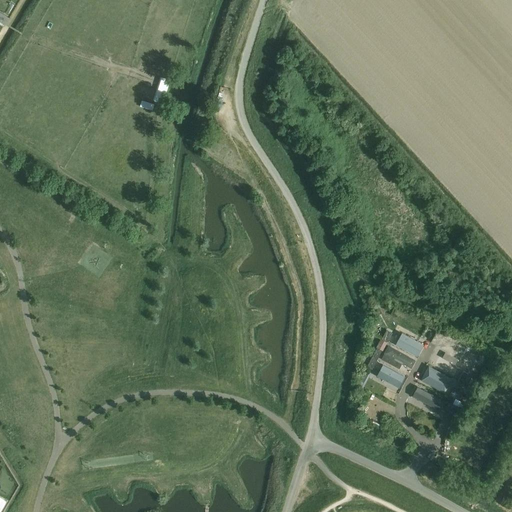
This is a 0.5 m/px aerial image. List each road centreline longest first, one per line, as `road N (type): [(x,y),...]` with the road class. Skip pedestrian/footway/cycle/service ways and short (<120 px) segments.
road 1 (unclassified): [(310,436),(323,335),(313,260),(238,102),(263,0)]
road 2 (residential): [(430,345),(400,405),(421,449),(406,482)]
